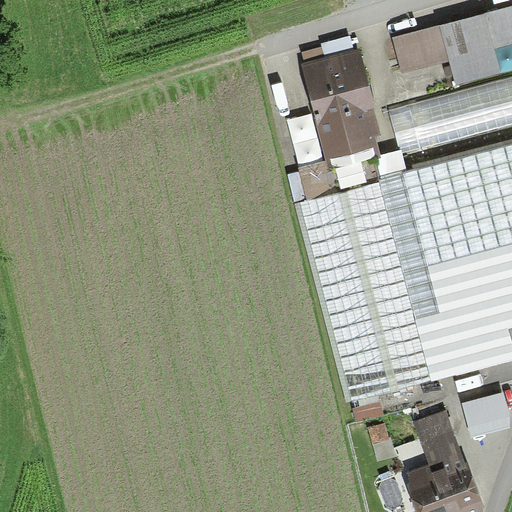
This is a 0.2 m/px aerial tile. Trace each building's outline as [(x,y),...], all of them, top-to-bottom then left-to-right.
[(404,66),(451,54),(457,77),(497,67),(491,42),(511,36),(511,4),(396,34),(404,66)] [(307,63),(331,158),(375,147),(370,129),(379,127),(359,50),(307,63)] [(403,152),(511,125),(511,78),(392,107),(403,152)] [(511,145),(302,202),(354,392),(511,349),(502,319),(511,316),(511,296),(509,285),(511,283),(511,145)] [(470,426),(511,418),(511,415),(508,393),(466,401),(470,426)] [(417,420),(432,462),(407,471),(421,511),(463,511),(482,505),(447,409),(417,420)]
